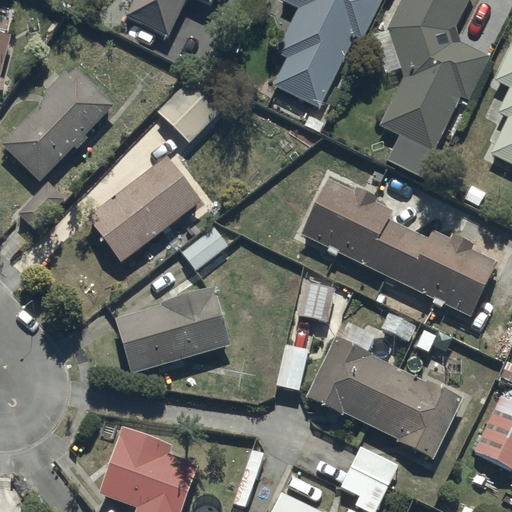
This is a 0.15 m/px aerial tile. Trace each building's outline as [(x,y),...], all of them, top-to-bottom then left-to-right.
[(132,0),(125,15),(168,36),(185,0),(199,0),(210,5),(212,0),(132,0)] [(282,0),(298,7),(276,52),(286,57),(273,83),(321,106),(355,36),(360,39),(378,0),(282,0)] [(399,0),(386,29),(371,33),(385,77),(402,73),(376,124),(397,134),(385,159),(425,178),(437,154),(432,151),(458,96),(467,100),(489,55),(459,41),(455,25),(467,0),(399,0)] [(0,78),(15,32),(0,27),(0,78)] [(511,38),(492,80),(508,87),(497,111),(506,116),(488,152),(511,164),(511,38)] [(49,95),(2,143),(39,181),(75,145),(77,148),(88,137),(84,133),(114,103),(76,66),(68,74),(65,71),(45,91),(49,95)] [(193,76),(158,110),(189,142),(223,107),(193,76)] [(166,154),(87,214),(122,259),(200,200),(166,154)] [(329,177),(301,233),(328,247),(326,251),(336,256),(338,252),(432,299),(430,303),(439,307),(441,303),(467,316),(494,262),(469,249),(472,244),(450,232),(447,237),(429,228),(425,237),(386,217),(391,209),(373,200),(376,195),(354,183),(351,188),(329,177)] [(214,227),(182,252),(195,270),(228,245),(214,227)] [(334,288),(303,283),(296,316),(328,321),(334,288)] [(161,305),(116,318),(131,372),(231,344),(214,285),(160,301),(161,305)] [(363,329),(343,319),(306,395),(340,414),(342,412),(395,438),(394,440),(430,459),(461,396),(425,378),(423,381),(397,368),(409,346),(405,344),(415,324),(387,310),(377,329),(366,324),(363,329)] [(308,349),(285,344),(275,385),(299,390),(308,349)] [(511,399),(498,393),(472,448),(511,469),(511,399)] [(171,442),(121,423),(99,493),(138,507),(135,511),(180,511),(198,463),(168,452),(171,442)] [(358,446),(338,486),(356,495),(351,504),(366,511),(372,511),(397,465),(358,446)] [(270,511),(321,511),(281,492),(270,511)]
